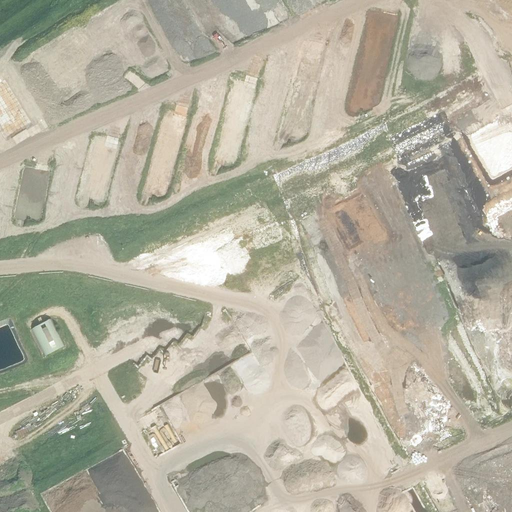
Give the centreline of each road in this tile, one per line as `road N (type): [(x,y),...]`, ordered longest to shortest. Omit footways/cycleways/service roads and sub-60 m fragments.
road 1 (track): [(91,365),(118,328),(158,307),(207,286),(268,287),(472,183)]
road 2 (track): [(511,245),(505,258),(451,279),(157,478)]
road 3 (track): [(257,511),(331,487),(511,389)]
road 4 (track): [(373,178),(480,137),(511,107)]
road 5 (track): [(390,319),(435,436)]
